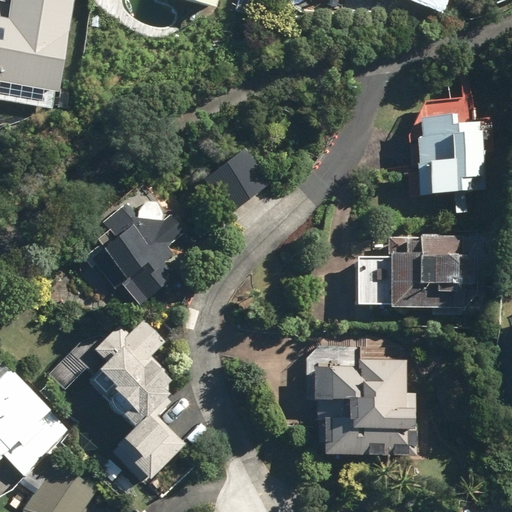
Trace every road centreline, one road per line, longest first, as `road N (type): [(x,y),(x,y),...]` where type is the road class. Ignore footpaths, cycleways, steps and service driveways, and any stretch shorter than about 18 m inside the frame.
road 1 (residential): [(511,28),(377,85),(336,163),(259,241),(203,342),(219,415),(258,511)]
road 2 (unknown): [(390,74),(331,74),(198,126),(39,220),(0,255)]
